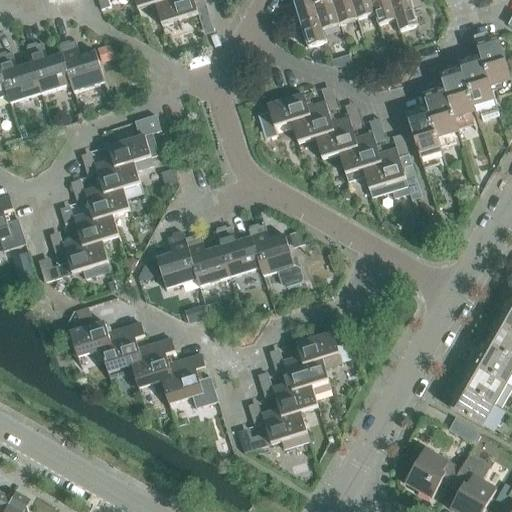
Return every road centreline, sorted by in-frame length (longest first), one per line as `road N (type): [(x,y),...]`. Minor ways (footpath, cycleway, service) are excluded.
road 1 (residential): [(236,25),(350,89),(407,85),(429,70),(458,14),(454,0)]
road 2 (residential): [(336,503),(460,286)]
road 3 (residential): [(0,178),(39,198),(87,128),(166,102),(170,78)]
road 4 (residential): [(237,358),(274,320),(341,301),(369,243)]
road 5 (residential): [(140,511),(0,431)]
road 6 (residential): [(369,243),(254,185)]
road 7 (residential): [(170,78),(73,0)]
road 8 (residential): [(254,185),(206,75)]
